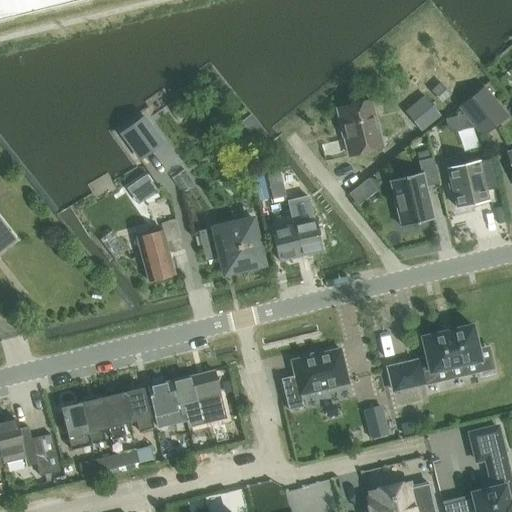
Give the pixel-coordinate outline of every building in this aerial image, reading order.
[(0,0),(0,20),(82,0),(0,0)] [(508,117),(485,87),(458,107),(482,137),(508,117)] [(424,96),(404,112),(421,133),(441,116),(424,96)] [(349,156),(382,147),(371,104),(338,113),(349,156)] [(169,105),(148,120),(164,143),(185,127),(169,105)] [(421,174),(391,181),(402,227),(433,220),(425,188),(438,184),(432,159),(418,162),(421,174)] [(479,162),(447,169),(455,207),(488,200),(479,162)] [(140,203),(160,189),(149,173),(129,186),(140,203)] [(260,209),(272,205),(265,173),(253,176),(260,209)] [(351,192),(361,204),(379,188),(369,177),(351,192)] [(287,202),(301,257),(323,252),(316,221),(309,223),(306,209),(305,210),(303,198),(287,202)] [(301,257),(287,202),(272,205),(277,230),(271,232),(279,263),(301,257)] [(264,266),(256,235),(253,219),(232,224),(198,232),(205,262),(219,259),(223,276),(264,266)] [(0,255),(17,242),(0,220),(0,255)] [(148,282),(174,275),(163,232),(137,239),(148,282)] [(422,375),(430,373),(480,361),(472,326),(421,338),(427,361),(419,363),(418,361),(388,369),(393,392),(424,385),(422,375)] [(303,407),(301,396),(348,384),(340,350),(291,362),(295,376),(281,380),(288,411),(303,407)] [(191,377),(170,382),(178,411),(180,411),(182,419),(185,418),(190,417),(188,409),(198,406),(197,402),(204,400),(202,392),(195,394),(191,377)] [(188,430),(185,418),(182,419),(180,411),(178,411),(170,382),(148,388),(155,417),(168,414),(172,434),(188,430)] [(123,395),(130,422),(136,421),(139,433),(153,430),(150,418),(143,390),(123,395)] [(123,395),(102,400),(109,428),(111,441),(126,437),(123,424),(130,422),(123,395)] [(102,400),(82,405),(91,444),(104,441),(102,429),(109,428),(102,400)] [(91,444),(82,405),(61,410),(71,449),(91,444)] [(364,410),(370,438),(388,435),(381,406),(364,410)] [(27,467),(37,465),(31,440),(32,440),(28,428),(18,431),(16,422),(0,425),(0,456),(0,458),(2,457),(3,465),(25,459),(27,467)] [(216,444),(228,441),(224,425),(212,428),(216,444)] [(446,505),(447,511),(511,511),(511,507),(511,504),(511,503),(511,490),(497,428),(470,435),(476,462),(486,460),(493,488),(481,491),(481,492),(472,494),(473,498),(446,505)] [(41,438),(50,474),(60,472),(51,436),(41,438)] [(37,465),(40,476),(50,474),(41,438),(32,440),(31,440),(37,465)] [(135,452),(138,465),(154,461),(151,448),(135,452)] [(138,465),(135,452),(115,457),(118,469),(138,465)] [(118,469),(115,457),(95,461),(98,474),(118,469)] [(83,478),(98,474),(95,461),(80,465),(83,478)] [(370,501),(372,511),(434,511),(428,484),(408,489),(407,485),(372,494),(373,500),(370,501)]
